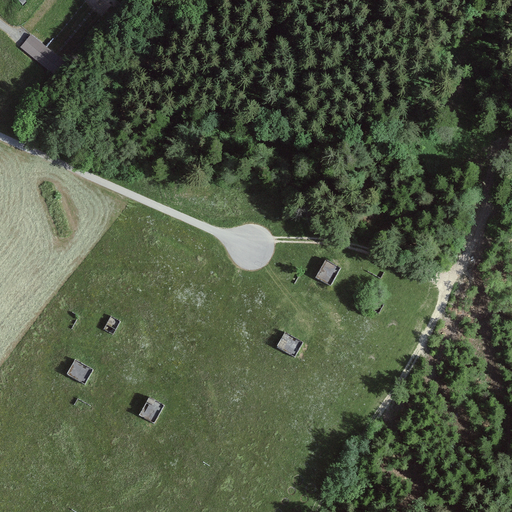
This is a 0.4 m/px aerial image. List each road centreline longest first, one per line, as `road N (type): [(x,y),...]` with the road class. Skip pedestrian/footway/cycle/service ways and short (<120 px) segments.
road 1 (track): [(511,153),(473,252),(453,274),(346,244),(276,239),(249,246)]
road 2 (track): [(316,511),(453,274)]
road 3 (unclassified): [(249,246),(0,136)]
